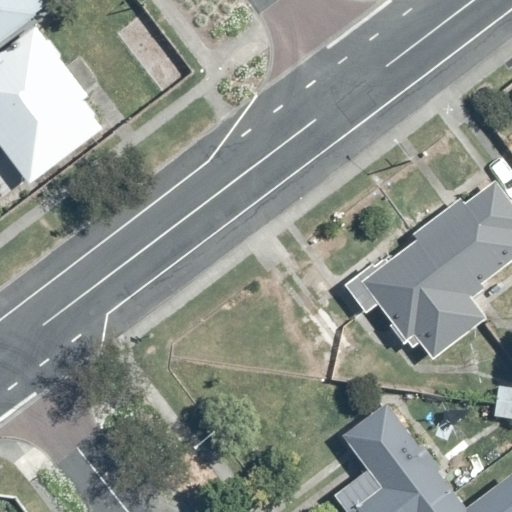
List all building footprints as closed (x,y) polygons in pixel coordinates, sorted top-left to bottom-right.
[(0,0),(0,36),(44,2),(42,0),(0,0)] [(100,126),(31,28),(0,50),(0,150),(22,182),(100,126)] [(511,232),(511,206),(488,179),(462,202),(457,196),(386,259),(381,253),(342,287),(362,310),(370,304),(424,365),(481,316),(465,297),(511,255),(511,232)] [(353,343),(325,302),(299,320),(326,361),(353,343)] [(445,463),(389,397),(347,432),(372,461),(341,487),(362,511),(511,511),(511,467),(476,499),(445,463)]
